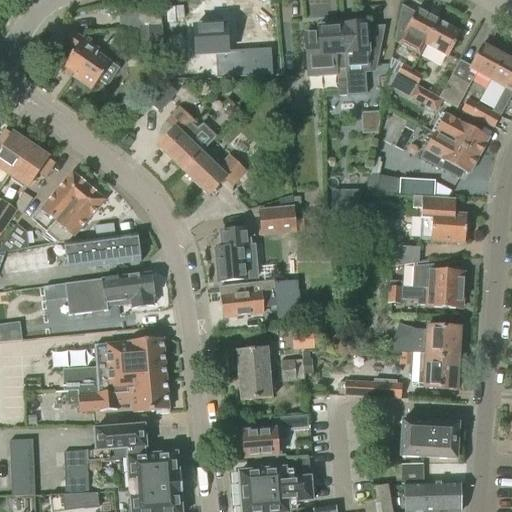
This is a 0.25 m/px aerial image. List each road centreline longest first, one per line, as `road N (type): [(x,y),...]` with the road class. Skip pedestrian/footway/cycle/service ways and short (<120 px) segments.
road 1 (residential): [(0,68),(59,0),(486,0),(511,12)]
road 2 (residential): [(210,511),(196,330),(177,242),(110,164),(0,85)]
road 3 (residential): [(475,511),(500,214),(511,165)]
